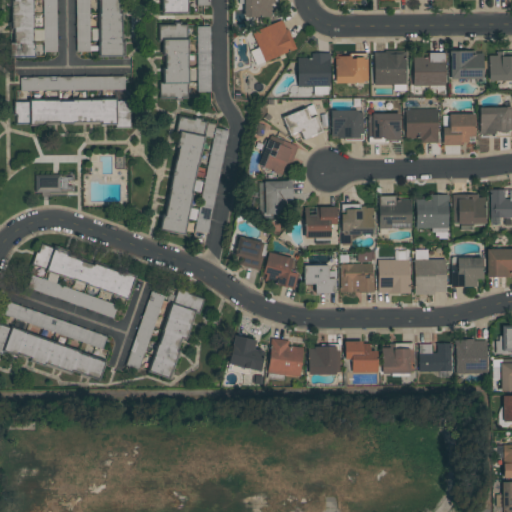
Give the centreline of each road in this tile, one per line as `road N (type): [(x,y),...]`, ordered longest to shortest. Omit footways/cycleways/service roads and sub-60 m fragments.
road 1 (residential): [(0,248),(22,225),(79,225),(186,261),(276,314),(323,322),(438,317),(511,303)]
road 2 (residential): [(315,28),(511,26)]
road 3 (residential): [(334,171),(511,162)]
